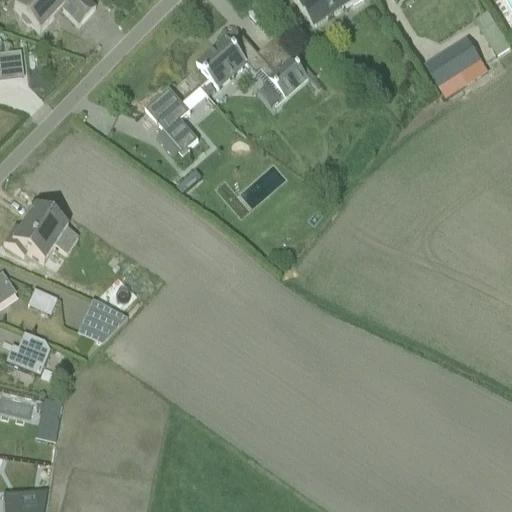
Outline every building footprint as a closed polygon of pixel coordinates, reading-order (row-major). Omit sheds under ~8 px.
[(69,0),(64,5),(59,0),(24,0),(11,14),(19,20),(20,27),(25,32),(30,31),(37,40),(60,17),(77,33),(95,16),(78,0),(69,0)] [(364,7),(359,0),(299,0),(292,5),(304,22),(306,21),(314,33),(344,14),(346,18),(364,7)] [(487,17),(474,26),(494,58),(507,49),(487,17)] [(226,45),(196,71),(216,95),(218,94),(219,95),(247,71),(256,81),(261,77),(285,105),(308,85),(294,68),(300,63),(282,42),(279,45),(277,42),(257,60),(241,42),(240,43),(241,45),(232,52),(226,45)] [(487,78),(466,45),(424,71),(444,105),(487,78)] [(19,58),(0,60),(0,87),(22,85),(19,58)] [(189,118),(169,95),(145,116),(163,137),(181,158),(178,160),(182,164),(189,158),(186,155),(196,147),(179,126),(189,118)] [(2,250),(51,282),(76,243),(65,236),(66,234),(32,212),(23,225),(25,227),(19,236),(13,232),(2,250)] [(0,310),(14,301),(0,281),(0,310)] [(32,295),(25,310),(47,321),(54,305),(32,295)] [(90,307),(76,341),(99,352),(126,325),(90,307)] [(11,353),(4,369),(38,383),(48,357),(43,349),(22,340),(16,355),(11,353)] [(43,421),(57,424),(60,410),(46,406),(43,421)]
